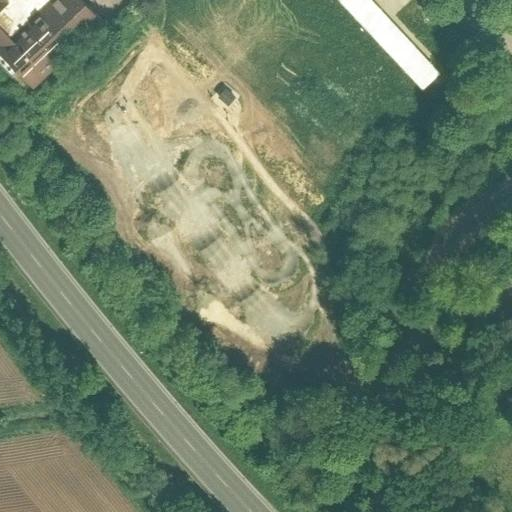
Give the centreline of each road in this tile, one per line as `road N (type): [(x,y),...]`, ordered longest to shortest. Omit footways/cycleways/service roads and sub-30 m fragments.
road 1 (primary): [(0,227),(253,511)]
road 2 (residential): [(382,511),(448,248),(511,196)]
